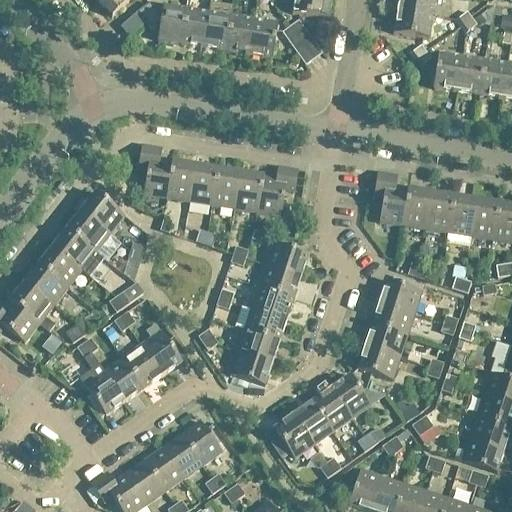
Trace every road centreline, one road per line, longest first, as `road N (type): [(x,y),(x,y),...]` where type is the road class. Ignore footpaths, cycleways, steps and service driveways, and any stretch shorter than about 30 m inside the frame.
road 1 (residential): [(84,461),(193,387),(256,408),(316,368),(345,277),(319,238),(330,169)]
road 2 (residential): [(0,278),(94,159),(126,137),(330,169)]
road 3 (residential): [(342,92),(132,62),(67,0)]
road 4 (tertiary): [(335,132),(146,103),(103,107)]
road 5 (tertiary): [(511,160),(335,132)]
road 6 (tertiary): [(0,216),(68,132),(103,107)]
road 7 (residential): [(103,107),(6,0)]
